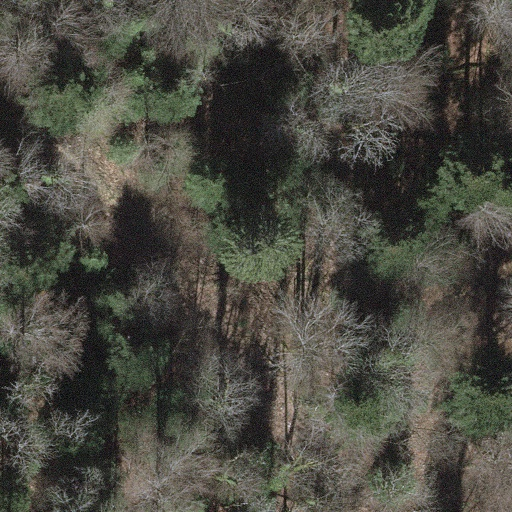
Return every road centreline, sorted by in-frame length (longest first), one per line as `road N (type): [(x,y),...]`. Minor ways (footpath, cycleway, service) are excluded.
road 1 (track): [(0,113),(239,353),(354,511)]
road 2 (track): [(430,511),(463,352),(511,232)]
